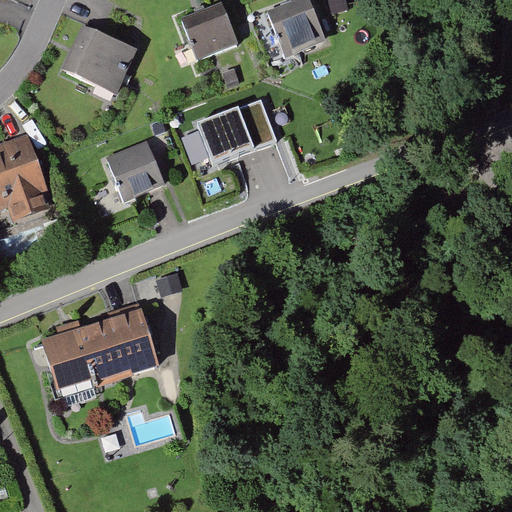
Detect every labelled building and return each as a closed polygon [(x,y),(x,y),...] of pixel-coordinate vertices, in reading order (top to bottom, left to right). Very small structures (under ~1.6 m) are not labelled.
[(298,0),(266,13),(285,62),(326,47),(308,0),(298,0)] [(182,25),(199,66),(241,50),(229,26),(233,24),(226,6),(208,14),(206,9),(196,12),(197,18),(182,25)] [(57,86),(113,112),(139,61),(117,51),(113,59),(95,50),(97,46),(84,40),(82,44),(78,41),(57,86)] [(223,77),(229,91),(241,86),(236,72),(223,77)] [(197,130),(213,175),(255,160),(238,116),(197,130)] [(26,153),(0,162),(0,224),(9,221),(15,238),(49,225),(44,212),(48,210),(26,153)] [(103,173),(120,217),(162,202),(145,157),(103,173)] [(94,395),(158,375),(139,315),(111,324),(112,329),(81,339),(78,328),(55,335),(58,343),(40,349),(55,396),(49,398),(54,413),(95,400),(94,395)] [(135,424),(140,444),(177,433),(171,413),(135,424)]
